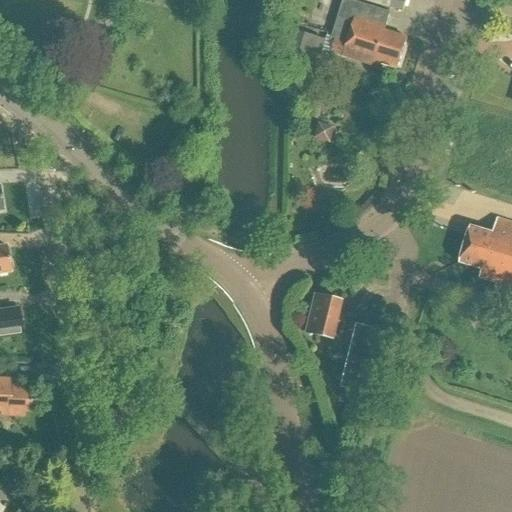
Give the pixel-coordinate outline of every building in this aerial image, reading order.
[(335,39),(330,53),(376,67),(377,64),(398,70),(408,38),(385,31),(390,12),(349,0),(342,0),(331,38),(335,39)] [(363,0),(403,12),(406,0),(363,0)] [(316,67),(324,40),(294,32),(286,58),(316,67)] [(333,124),(318,125),(319,142),(334,141),(333,124)] [(492,289),(509,294),(508,296),(511,297),(511,226),(495,221),(491,234),(470,227),(458,263),(480,271),(478,278),(494,284),(492,289)] [(0,250),(0,277),(10,276),(9,272),(11,272),(10,265),(8,265),(6,250),(0,250)] [(316,297),(308,334),(335,341),(344,304),(316,297)] [(511,299),(507,298),(501,316),(511,319),(511,299)] [(0,339),(21,336),(17,310),(0,312),(0,339)] [(31,412),(32,393),(26,393),(26,390),(10,389),(10,380),(0,379),(0,416),(24,418),(24,412),(31,412)]
